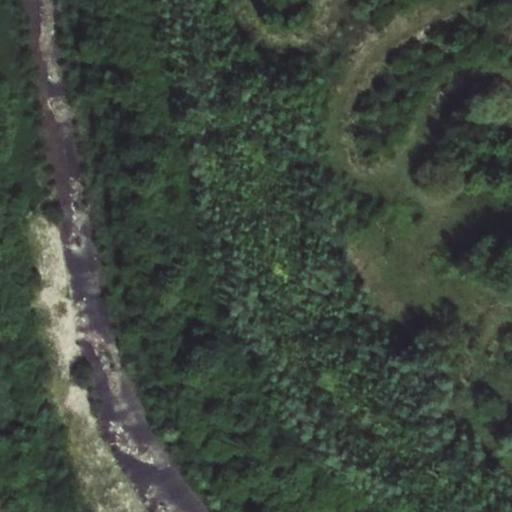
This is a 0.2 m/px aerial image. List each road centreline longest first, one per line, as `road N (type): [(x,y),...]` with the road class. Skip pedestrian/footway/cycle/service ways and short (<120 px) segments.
road 1 (track): [(497,0),(436,11),(393,31),(365,56),(343,95),(334,158),(368,189),(399,179),(430,114),(463,87),(511,76)]
road 2 (track): [(511,484),(475,397),(497,340),(511,339)]
road 3 (track): [(232,0),(266,47),(291,49),(313,42),(334,0)]
road 4 (track): [(368,189),(511,211)]
